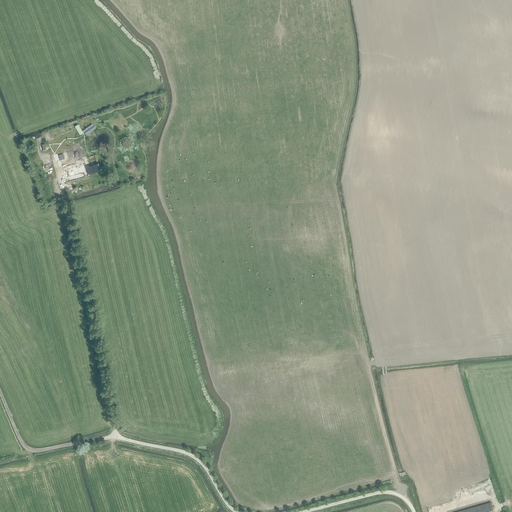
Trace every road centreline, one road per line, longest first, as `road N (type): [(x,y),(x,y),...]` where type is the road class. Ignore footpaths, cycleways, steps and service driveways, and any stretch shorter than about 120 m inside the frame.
road 1 (unclassified): [(235,511),(192,456),(115,436)]
road 2 (unclassified): [(413,511),(391,492),(303,511)]
